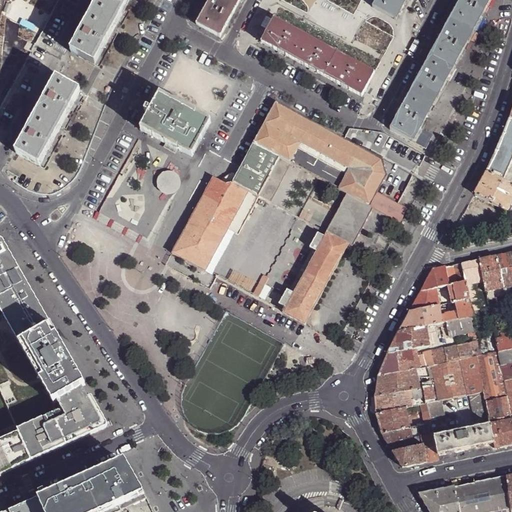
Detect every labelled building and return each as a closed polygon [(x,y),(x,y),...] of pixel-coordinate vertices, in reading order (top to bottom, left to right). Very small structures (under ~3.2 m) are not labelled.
[(99,0),(71,52),(95,66),(130,0),(99,0)] [(209,0),(196,26),(220,39),(241,0),(209,0)] [(377,0),(373,8),(397,21),(408,0),(377,0)] [(460,0),(391,130),(415,143),(492,0),(460,0)] [(363,97),(375,73),(274,19),(261,42),(363,97)] [(16,154),(40,167),(81,92),(57,79),(16,154)] [(140,131),(191,159),(210,124),(196,116),(160,95),(151,111),(147,109),(145,113),(149,115),(140,131)] [(382,211),(371,205),(378,192),(387,176),(382,160),(277,103),(234,182),(227,184),(215,177),(172,254),(305,325),(349,246),(359,252),(382,211)] [(511,120),(509,119),(501,141),(511,145),(511,120)] [(511,145),(501,141),(499,145),(497,150),(511,156),(511,145)] [(511,156),(497,150),(486,172),(503,181),(511,162),(511,156)] [(482,180),(475,194),(497,207),(506,212),(511,202),(511,200),(511,186),(503,181),(486,172),(482,180)] [(378,192),(371,205),(382,211),(401,223),(409,209),(378,192)] [(58,400),(85,384),(3,242),(3,241),(2,240),(1,240),(0,239),(0,309),(54,402),(58,400)] [(495,257),(504,295),(505,301),(511,300),(509,287),(511,286),(511,253),(501,255),(495,257)] [(492,291),(495,290),(497,297),(504,295),(495,257),(484,259),(478,260),(487,299),(494,297),(492,291)] [(478,340),(481,355),(498,352),(496,344),(483,346),(476,310),(477,310),(472,285),(474,285),(479,306),(479,310),(488,308),(487,299),(478,260),(467,263),(461,264),(473,317),(475,330),(478,340)] [(408,317),(400,331),(428,326),(445,323),(473,317),(461,264),(455,265),(445,267),(433,270),(428,279),(420,294),(408,317)] [(443,335),(447,334),(448,335),(475,330),(473,317),(445,323),(446,326),(442,327),(443,335)] [(498,322),(500,333),(494,334),(496,344),(498,352),(511,349),(511,332),(509,319),(498,322)] [(417,355),(416,348),(430,346),(428,326),(400,331),(396,338),(388,354),(382,369),(378,376),(415,369),(475,357),(481,355),(478,340),(422,351),(423,354),(417,355)] [(511,372),(511,349),(498,352),(503,374),(511,372)] [(511,419),(503,374),(498,352),(481,355),(475,357),(483,393),(490,426),(511,421),(511,419)] [(417,377),(434,377),(440,402),(469,396),(483,393),(475,357),(415,369),(417,377)] [(430,382),(418,384),(417,377),(415,369),(378,376),(377,383),(375,396),(410,389),(419,387),(424,387),(427,404),(435,403),(440,402),(434,377),(430,379),(430,382)] [(511,372),(503,374),(511,419),(511,372)] [(0,474),(104,427),(105,426),(106,425),(107,424),(107,422),(107,421),(106,419),(85,384),(58,400),(63,408),(18,429),(19,431),(0,439),(0,474)] [(376,405),(377,415),(406,409),(421,406),(427,404),(424,387),(419,387),(410,389),(375,396),(376,405)] [(445,415),(430,418),(432,425),(432,428),(434,436),(435,437),(439,456),(444,455),(462,451),(479,448),(494,445),(490,426),(483,393),(469,396),(476,428),(449,434),(445,415)] [(430,418),(427,404),(421,406),(426,426),(432,425),(430,418)] [(406,409),(377,415),(380,425),(382,434),(410,429),(406,409)] [(511,446),(511,421),(490,426),(494,445),(495,450),(507,447),(511,446)] [(419,427),(410,429),(382,434),(384,438),(390,448),(393,452),(415,448),(413,442),(422,440),(422,438),(420,430),(419,427)] [(424,446),(427,464),(433,462),(440,461),(439,456),(435,437),(434,436),(422,438),(422,440),(424,446)] [(403,468),(427,464),(424,446),(415,448),(393,452),(401,465),(403,468)] [(124,460),(71,485),(81,511),(105,511),(142,496),(126,461),(124,460)] [(510,511),(506,476),(454,487),(458,511),(510,511)] [(81,511),(71,485),(38,499),(43,511),(81,511)] [(458,511),(454,487),(420,494),(430,511),(458,511)] [(43,511),(38,499),(26,505),(9,511),(43,511)]
